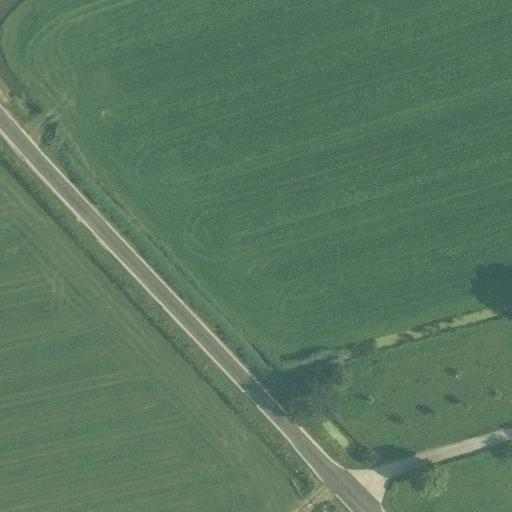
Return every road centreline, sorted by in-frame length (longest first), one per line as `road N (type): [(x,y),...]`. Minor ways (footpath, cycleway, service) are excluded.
road 1 (unclassified): [(363,511),(0,116)]
road 2 (unknown): [(346,492),(402,465),(511,433)]
